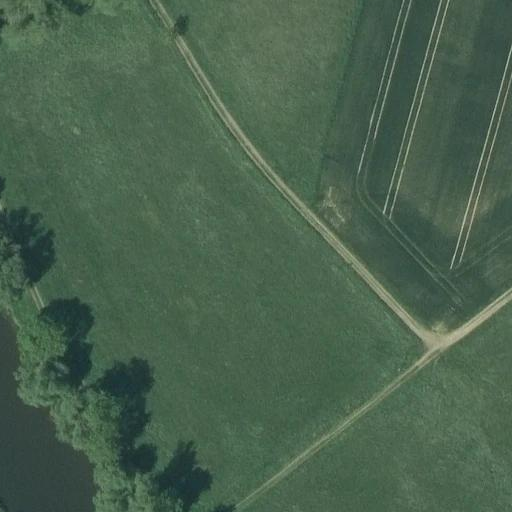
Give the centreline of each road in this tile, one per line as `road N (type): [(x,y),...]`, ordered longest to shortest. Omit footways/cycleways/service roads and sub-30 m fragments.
road 1 (track): [(452,361),(241,137),(156,0)]
road 2 (track): [(263,511),(452,361)]
